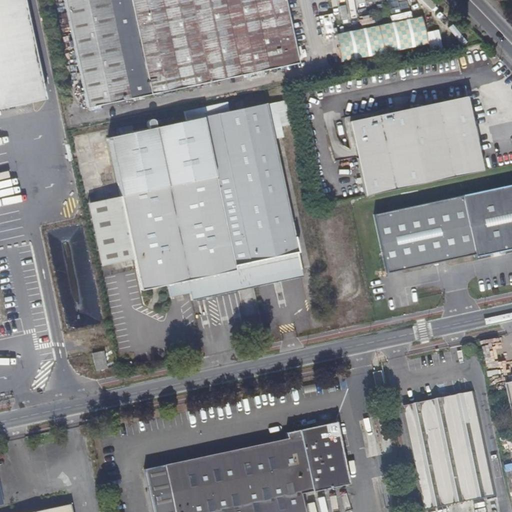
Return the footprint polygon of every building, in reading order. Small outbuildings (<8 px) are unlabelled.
[(25,0),(0,0),(0,111),(49,100),(25,0)] [(297,61),(284,0),(64,0),(86,104),(297,61)] [(423,16),(336,31),(340,59),(428,44),(423,16)] [(227,111),(225,101),(215,103),(252,278),(300,268),(271,137),(281,135),(279,124),(290,123),(285,99),(227,111)] [(348,123),(362,193),(479,169),(464,99),(348,123)] [(190,292),(191,299),(238,289),(236,281),(252,278),(215,103),(183,111),(184,121),(153,127),(152,121),(151,119),(148,120),(145,123),(146,129),(104,138),(117,195),(131,257),(139,289),(169,284),(171,295),(190,292)] [(511,185),(461,195),(474,255),(511,248),(511,185)] [(83,201),(96,264),(131,257),(117,195),(83,201)] [(461,195),(372,215),(385,274),(474,255),(461,195)] [(301,276),(300,268),(252,278),(254,286),(301,276)] [(238,289),(254,286),(252,278),(236,281),(238,289)] [(112,340),(103,342),(104,346),(107,364),(117,361),(112,340)] [(93,349),(97,367),(107,364),(104,346),(93,349)] [(375,391),(384,390),(380,373),(372,376),(375,391)] [(484,502),(496,500),(496,498),(474,394),(402,409),(423,511),(433,511),(473,504),(484,502)] [(283,434),(285,443),(143,472),(150,511),(300,511),(298,497),(347,488),(333,424),(283,434)] [(501,511),(500,498),(496,498),(496,500),(484,502),(485,511),(501,511)] [(397,511),(398,511),(395,501),(390,502),(391,511),(397,511)]
